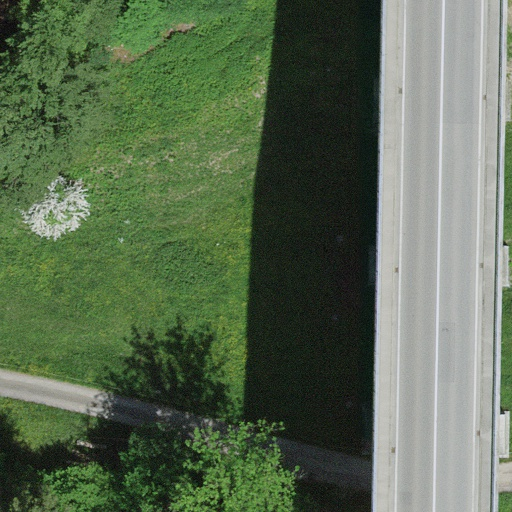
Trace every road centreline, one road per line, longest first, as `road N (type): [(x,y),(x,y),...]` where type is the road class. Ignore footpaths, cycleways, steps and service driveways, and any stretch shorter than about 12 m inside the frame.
road 1 (unclassified): [(0,381),(329,464),(511,475)]
road 2 (primary): [(435,511),(443,0)]
